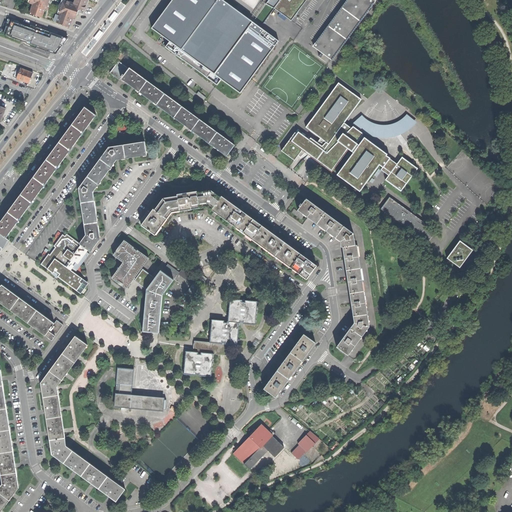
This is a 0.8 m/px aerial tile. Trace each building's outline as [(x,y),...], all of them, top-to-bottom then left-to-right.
[(49,5),(50,0),(31,0),(30,3),(33,4),(30,12),(34,14),(34,15),(42,18),(45,8),(48,9),(49,5)] [(57,23),(69,27),(72,17),(76,19),(78,11),(72,9),(74,4),(63,0),(61,0),(59,8),(57,12),(60,13),(57,23)] [(72,9),(78,11),(79,9),(84,10),(86,5),(87,0),(75,0),(74,4),(72,9)] [(172,0),(152,28),(170,41),(166,47),(217,84),(221,79),(240,92),(277,42),(221,0),(172,0)] [(268,0),(266,4),(274,8),(291,21),(306,0),(268,0)] [(347,0),(316,42),(313,46),(332,59),(375,1),(374,0),(347,0)] [(57,34),(10,18),(4,34),(56,53),(65,37),(62,36),(57,34)] [(492,41),(494,51),(501,50),(500,40),(492,41)] [(129,69),(119,61),(110,73),(119,80),(121,77),(122,78),(129,69)] [(226,156),(235,145),(224,137),(210,127),(207,124),(192,114),(189,112),(175,101),(172,99),(157,88),(154,86),(140,75),(137,73),(130,68),(129,69),(122,78),(121,79),(124,82),(124,81),(128,84),(132,87),(136,90),(142,95),(142,94),(146,97),(150,100),(153,102),(153,103),(159,107),(160,107),(163,110),(167,112),(171,115),(171,116),(177,120),(181,123),(185,125),(188,128),(194,133),(198,135),(202,138),(206,141),(205,141),(212,146),(212,145),(216,148),(223,154),(226,156)] [(31,78),(33,73),(21,69),(19,73),(17,79),(29,83),(31,78)] [(339,83),(306,128),(326,142),(322,146),(310,138),(309,140),(298,132),(297,132),(297,133),(296,132),(282,150),(295,160),(303,149),(314,157),(332,170),(348,150),(349,148),(354,152),(337,175),(360,192),(367,182),(379,165),(383,168),(383,167),(390,172),(391,173),(385,180),(401,191),(417,169),(402,157),(397,164),(396,164),(389,159),(390,158),(386,156),(387,154),(364,138),(363,136),(364,134),(357,129),(354,126),(351,128),(347,125),(344,123),(361,99),(339,83)] [(199,92),(197,94),(204,100),(206,97),(199,92)] [(0,106),(6,108),(9,110),(11,105),(13,100),(2,95),(0,94),(0,106)] [(5,237),(6,238),(8,235),(14,227),(17,223),(21,218),(21,217),(24,213),(26,210),(30,205),(34,200),(35,198),(37,195),(39,192),(43,188),(47,183),(48,180),(55,170),(59,165),(60,164),(63,160),(65,158),(68,153),(69,151),(70,150),(72,148),(75,143),(77,140),(78,140),(81,135),(87,127),(88,126),(96,115),(86,108),(85,107),(83,110),(77,117),(74,122),(70,127),(66,132),(64,135),(61,140),(57,145),(54,149),(52,152),(48,157),(44,162),(41,167),(39,170),(35,174),(32,180),(28,184),(26,187),(23,192),(19,197),(15,202),(13,205),(10,209),(6,215),(3,219),(0,222),(0,233),(3,236),(5,237)] [(366,118),(362,114),(353,123),(358,128),(365,132),(370,135),(376,137),(384,138),(391,137),(399,135),(402,133),(406,131),(411,128),(414,126),(415,125),(417,122),(407,114),(404,117),(400,120),(396,122),(395,123),(389,124),(384,125),(379,124),(374,123),(370,120),(366,118)] [(88,250),(91,252),(93,249),(92,249),(98,241),(99,241),(101,238),(100,234),(99,229),(98,226),(99,226),(98,218),(97,218),(96,212),(95,204),(96,204),(94,196),(93,191),(96,188),(101,182),(100,182),(107,172),(109,170),(110,170),(114,164),(116,160),(121,159),(129,158),(134,157),(136,157),(143,156),(147,155),(145,141),(136,143),(132,143),(113,146),(110,147),(109,147),(108,148),(106,151),(95,166),(92,169),(81,184),(79,187),(79,188),(79,189),(79,193),(82,212),(83,215),(86,233),(85,233),(86,235),(85,236),(79,243),(80,244),(88,250)] [(290,267),(306,279),(307,278),(310,274),(312,272),(312,271),(314,269),(316,265),(306,258),(303,256),(300,254),(290,246),(287,244),(285,242),(275,235),(272,233),(269,231),(259,223),(256,221),(253,219),(243,212),(240,210),(237,208),(227,200),(224,198),(221,196),(221,197),(211,191),(205,192),(202,192),(197,193),(197,191),(184,193),(181,194),(177,194),(177,196),(163,198),(160,203),(158,205),(155,210),(153,209),(153,210),(151,212),(148,210),(148,211),(139,222),(142,224),(141,225),(147,229),(148,230),(154,234),(154,233),(155,234),(167,219),(172,212),(180,211),(199,208),(208,207),(212,209),(227,221),(243,233),(259,244),(275,256),(290,267)] [(385,212),(380,218),(401,234),(406,228),(427,243),(432,237),(435,233),(404,211),(393,202),(394,200),(389,197),(380,209),(385,212)] [(337,346),(336,347),(340,349),(347,354),(348,355),(369,326),(357,245),(355,245),(353,233),(306,198),(298,209),(299,209),(298,210),(340,241),(341,247),(343,247),(344,254),(347,274),(350,297),(353,313),(354,323),(345,335),(337,346)] [(74,289),(77,291),(80,293),(88,282),(82,278),(75,273),(80,266),(81,266),(81,265),(89,254),(87,252),(88,250),(80,244),(79,243),(66,234),(65,236),(62,234),(54,246),(55,247),(50,255),(48,253),(48,254),(41,264),(47,269),(52,272),(51,273),(55,276),(55,277),(57,278),(58,277),(63,280),(63,281),(74,289)] [(113,255),(119,259),(123,262),(116,272),(111,278),(116,281),(122,286),(126,289),(131,283),(133,280),(134,280),(142,286),(151,275),(143,269),(142,268),(144,266),(149,258),(141,253),(138,250),(137,251),(134,248),(134,247),(130,244),(124,240),(121,244),(116,250),(116,251),(113,255)] [(459,240),(447,258),(459,267),(472,249),(459,240)] [(179,272),(168,264),(165,267),(177,276),(179,272)] [(147,289),(143,332),(159,333),(162,295),(173,280),(160,270),(155,278),(147,289)] [(143,287),(142,288),(145,291),(146,289),(147,289),(155,278),(156,276),(153,274),(152,276),(151,275),(142,286),(143,287)] [(2,285),(0,287),(0,302),(2,304),(10,310),(11,310),(19,316),(28,322),(28,323),(37,329),(45,335),(49,330),(50,329),(53,325),(55,323),(2,285)] [(193,352),(185,351),(183,374),(195,375),(196,375),(196,373),(200,374),(199,375),(200,375),(211,376),(212,376),(214,355),(214,354),(229,356),(230,344),(237,345),(238,345),(238,344),(238,340),(239,336),(239,332),(239,331),(239,328),(239,327),(240,323),(242,323),(243,323),(255,324),(256,324),(256,320),(256,319),(257,316),(257,315),(257,311),(258,307),(258,306),(258,303),(258,302),(257,302),(246,301),(245,302),(242,302),(242,300),(241,300),(230,299),(229,299),(229,300),(229,304),(229,308),(228,309),(228,312),(228,313),(228,314),(228,317),(227,322),(227,323),(224,323),(224,321),(223,321),(211,320),(209,342),(194,341),(193,352)] [(50,329),(49,330),(56,335),(63,325),(60,322),(57,320),(55,323),(53,325),(55,326),(52,330),(50,329)] [(56,335),(49,330),(45,335),(48,338),(52,340),(56,335)] [(264,388),(275,397),(286,382),(291,376),(300,364),(304,358),(315,342),(304,334),(299,340),(298,342),(296,345),(292,350),(288,355),(285,360),(284,360),(282,363),(279,368),(275,373),(271,378),(270,379),(269,381),(264,388)] [(112,498),(116,501),(124,491),(125,490),(125,489),(125,488),(108,476),(107,476),(90,463),(73,451),(73,450),(66,446),(57,386),(87,345),(88,345),(75,336),(67,348),(54,365),(41,382),(42,390),(45,412),(49,433),(52,454),(56,457),(58,459),(60,460),(74,470),(75,471),(78,473),(91,483),(93,484),(95,486),(109,496),(111,497),(112,498)] [(116,384),(115,394),(114,407),(163,412),(164,401),(167,401),(167,400),(164,400),(164,398),(132,395),(133,386),(134,370),(117,368),(117,372),(116,384)] [(0,511),(9,500),(10,500),(18,488),(19,487),(16,472),(13,451),(10,430),(10,429),(7,408),(6,408),(3,385),(1,370),(0,369),(0,467),(2,484),(0,486),(0,511)] [(242,444),(233,454),(243,464),(249,469),(267,450),(274,457),(284,447),(272,436),(273,435),(261,424),(249,436),(246,439),(242,444)] [(297,443),(299,444),(305,451),(306,452),(315,443),(319,439),(311,433),(309,431),(306,434),(297,443)] [(299,444),(291,453),(297,459),(305,451),(299,444)]
